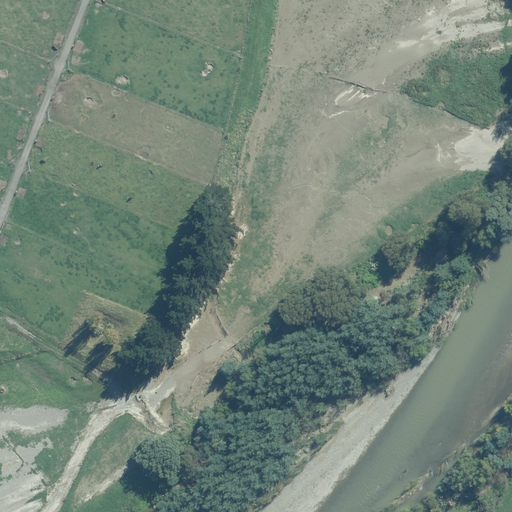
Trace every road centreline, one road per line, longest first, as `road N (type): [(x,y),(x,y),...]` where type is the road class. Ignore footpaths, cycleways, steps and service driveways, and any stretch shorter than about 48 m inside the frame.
road 1 (track): [(57,511),(108,418),(245,334)]
road 2 (track): [(0,230),(90,0)]
